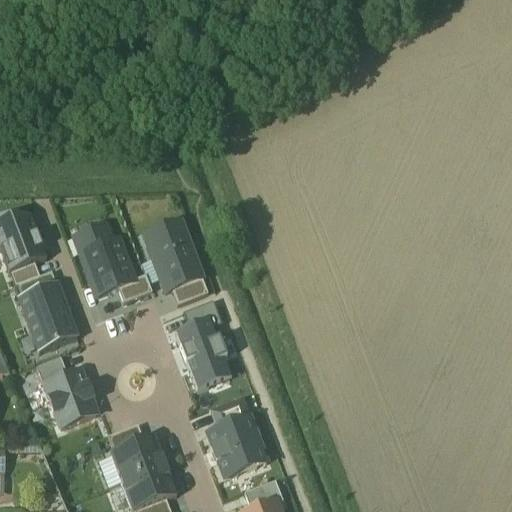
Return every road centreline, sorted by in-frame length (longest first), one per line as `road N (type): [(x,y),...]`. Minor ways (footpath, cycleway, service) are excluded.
road 1 (residential): [(162,397),(166,375),(154,355),(133,348),(113,355),(102,372),(108,401),(135,413),(154,405)]
road 2 (residential): [(212,511),(162,397)]
